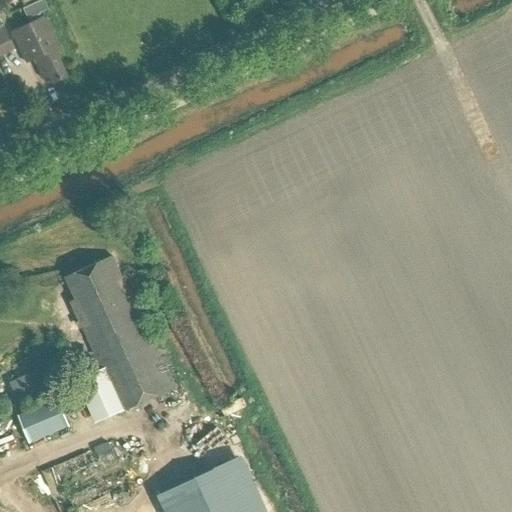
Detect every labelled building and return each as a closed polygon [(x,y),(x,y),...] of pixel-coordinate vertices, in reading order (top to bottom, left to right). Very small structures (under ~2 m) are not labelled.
[(21,10),(26,20),(46,10),(42,0),(21,10)] [(32,59),(42,80),(47,77),(50,84),(66,77),(56,57),(61,55),(44,17),(11,33),(25,63),(32,59)] [(0,21),(0,55),(13,50),(0,21)] [(102,371),(80,381),(99,424),(122,413),(176,388),(156,345),(154,346),(113,257),(66,278),(76,301),(71,303),(102,371)] [(219,412),(241,401),(237,393),(215,403),(219,412)] [(24,417),(36,446),(75,429),(63,401),(24,417)] [(121,447),(133,469),(149,460),(137,438),(121,447)]
